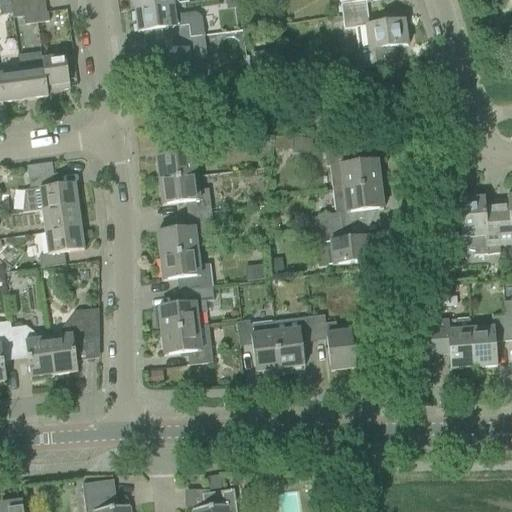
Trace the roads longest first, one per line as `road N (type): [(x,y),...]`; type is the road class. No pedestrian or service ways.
road 1 (tertiary): [(161,433),(511,428)]
road 2 (residential): [(124,433),(111,138)]
road 3 (residential): [(111,138),(93,0)]
road 4 (tertiary): [(0,443),(124,433)]
road 5 (residential): [(476,119),(440,0)]
